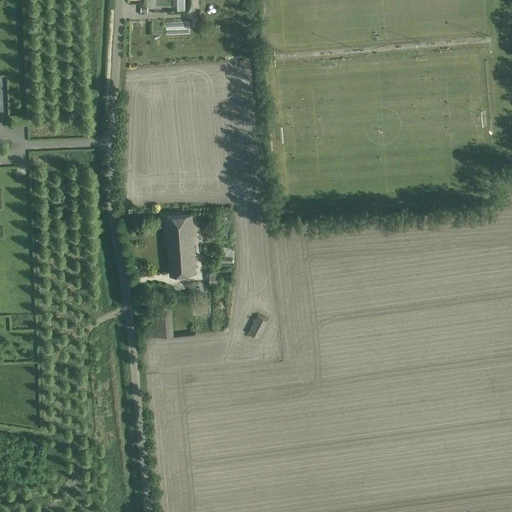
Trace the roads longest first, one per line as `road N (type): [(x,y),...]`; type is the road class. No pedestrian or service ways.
road 1 (unclassified): [(148,511),(111,211),(111,142)]
road 2 (track): [(127,305),(57,347),(57,427),(46,436)]
road 3 (unclassified): [(111,142),(119,0)]
